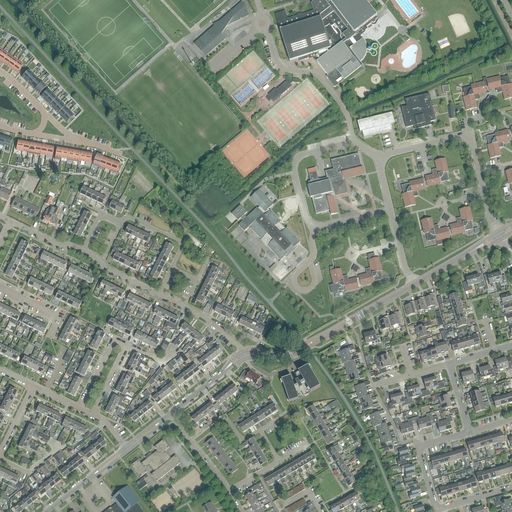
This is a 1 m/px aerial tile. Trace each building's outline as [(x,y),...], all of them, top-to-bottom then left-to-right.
[(298,58),(299,61),(309,58),(309,59),(315,57),(318,60),(317,61),(327,75),(326,76),(334,87),(344,80),(344,79),(361,66),(360,65),(362,64),(360,62),(363,59),(365,55),(367,51),(366,50),(367,50),(368,50),(368,51),(369,51),(370,51),(371,50),(371,49),(371,48),(370,48),(370,47),(369,47),(368,47),(368,48),(366,47),(366,46),(365,42),(363,38),(362,39),(360,36),(365,32),(365,31),(365,30),(367,28),(366,27),(377,18),(376,16),(377,15),(365,0),(313,0),(314,0),(311,3),(313,10),(302,14),(298,15),(287,19),(287,17),(285,11),(284,11),(275,14),(278,24),(280,30),(290,61),(298,58)] [(225,27),(248,15),(242,2),(220,21),(214,26),(194,44),(205,56),(225,39),(219,31),(223,28),(225,27)] [(3,50),(0,54),(0,60),(2,62),(8,54),(3,50)] [(8,54),(2,62),(7,66),(13,57),(8,54)] [(13,57),(7,66),(12,69),(18,61),(13,57)] [(18,61),(12,69),(17,73),(23,64),(18,61)] [(29,69),(21,77),(26,81),(33,74),(29,69)] [(33,74),(26,81),(30,85),(37,78),(33,74)] [(489,90),(496,88),(497,91),(499,93),(503,92),(505,99),(504,100),(511,97),(511,85),(511,84),(509,84),(508,80),(505,77),(500,78),(499,76),(486,80),(486,78),(484,78),(488,93),(489,93),(489,90)] [(288,77),(285,79),(286,81),(276,90),(275,89),(268,95),(273,100),(280,94),(281,96),(291,87),(289,85),(292,82),(288,77)] [(37,78),(30,85),(34,90),(42,82),(37,78)] [(464,92),(465,97),(463,97),(466,111),(477,108),(476,108),(474,100),(477,99),(479,97),(478,94),(486,92),(486,94),(488,93),(484,78),(483,78),(483,82),(470,85),(471,87),(466,88),(464,92)] [(42,82),(34,90),(39,94),(46,87),(42,82)] [(450,92),(449,85),(442,86),(443,93),(450,92)] [(48,89),(41,96),(45,101),(52,94),(48,89)] [(431,125),(430,122),(436,120),(429,93),(405,99),(406,106),(401,107),(406,128),(413,126),(414,129),(431,125)] [(52,94),(45,101),(49,105),(57,98),(52,94)] [(57,98),(49,105),(54,109),(61,102),(57,98)] [(61,102),(54,109),(58,114),(65,106),(61,102)] [(65,106),(58,114),(62,118),(69,111),(65,106)] [(69,111),(62,118),(66,122),(74,115),(69,111)] [(394,122),(394,123),(392,113),(357,121),(360,132),(360,131),(362,130),(364,138),(363,138),(364,138),(379,134),(389,131),(389,132),(393,131),(391,123),(394,122)] [(487,145),(490,159),(501,156),(500,156),(498,148),(502,147),(503,145),(502,142),(510,140),(510,141),(510,140),(510,138),(511,138),(509,130),(508,130),(494,133),(495,135),(490,136),(488,140),(489,145),(487,145)] [(6,136),(3,146),(7,148),(6,151),(8,152),(9,148),(12,138),(6,136)] [(28,152),(27,153),(34,155),(36,143),(30,142),(28,152)] [(36,143),(34,155),(40,156),(40,155),(42,144),(36,143)] [(56,147),(54,160),(57,160),(57,158),(61,158),(63,148),(56,147)] [(67,159),(66,160),(72,161),(74,150),(68,149),(67,159)] [(330,211),(331,215),(338,213),(337,213),(334,203),(333,203),(332,196),(336,195),(347,193),(344,182),(343,178),(350,176),(350,177),(364,174),(363,167),(362,168),(358,153),(331,160),(333,169),(325,171),(327,178),(320,180),(320,179),(318,180),(316,172),(308,174),(310,181),(308,182),(309,185),(307,186),(310,198),(312,197),(316,214),(330,211)] [(97,154),(93,165),(99,167),(100,166),(99,166),(103,156),(97,154)] [(103,156),(99,166),(100,166),(105,168),(109,159),(103,156)] [(425,177),(425,179),(424,179),(426,187),(427,187),(441,184),(440,182),(445,181),(447,177),(446,172),(448,172),(445,158),(434,161),(435,161),(437,169),(433,170),(432,172),(433,175),(425,177)] [(109,159),(105,168),(110,170),(111,170),(114,161),(109,159)] [(110,170),(110,172),(116,174),(116,173),(117,171),(120,163),(114,161),(111,170),(110,170)] [(404,194),(402,194),(405,208),(415,205),(413,197),(416,196),(418,194),(417,191),(425,189),(425,190),(425,189),(424,187),(426,187),(424,179),(423,179),(422,179),(409,182),(409,184),(405,185),(403,189),(404,194)] [(89,189),(88,189),(85,187),(87,183),(85,182),(83,187),(80,194),(86,197),(89,189)] [(89,189),(86,197),(91,199),(95,192),(94,192),(90,190),(92,186),(90,185),(88,189),(89,189)] [(0,197),(7,201),(11,192),(1,188),(1,189),(0,189),(0,197)] [(95,192),(91,199),(97,202),(100,195),(99,194),(96,193),(98,189),(97,188),(96,188),(94,192),(95,192)] [(273,205),(259,189),(250,197),(259,207),(264,212),(273,205)] [(101,190),(99,194),(100,195),(97,202),(102,205),(106,198),(101,195),(103,191),(101,190)] [(121,214),(124,208),(124,207),(120,205),(121,203),(122,203),(123,200),(124,200),(126,197),(123,195),(121,199),(120,201),(115,211),(121,214)] [(48,196),(44,204),(49,206),(51,201),(52,201),(54,198),(48,196)] [(120,201),(116,198),(112,196),(108,203),(111,204),(109,208),(115,211),(120,201)] [(11,206),(17,209),(21,200),(15,197),(11,206)] [(23,212),(27,203),(21,200),(17,209),(23,212)] [(54,208),(55,208),(60,210),(62,206),(63,203),(57,201),(55,208),(54,208)] [(29,215),(33,206),(27,203),(23,212),(29,215)] [(267,246),(281,260),(287,255),(287,254),(289,254),(290,253),(291,252),(292,251),(293,250),(294,249),(294,248),(300,242),(286,227),(285,229),(279,222),(281,221),(270,210),(270,211),(268,209),(264,212),(259,207),(257,208),(247,218),(244,215),(247,212),(240,205),(231,214),(238,221),(241,218),(243,221),(238,225),(244,232),(250,227),(251,228),(251,229),(261,240),(262,239),(264,240),(262,241),(262,242),(266,246),(267,246)] [(39,209),(37,208),(33,206),(29,215),(35,218),(39,209)] [(50,206),(48,210),(46,210),(45,214),(45,215),(44,215),(42,221),(45,222),(46,223),(47,223),(48,223),(51,217),(54,208),(55,208),(50,206)] [(450,225),(449,225),(450,227),(448,228),(450,236),(452,235),(452,236),(465,233),(465,231),(469,229),(472,226),(470,221),(473,221),(469,207),(459,210),(461,217),(458,218),(457,221),(457,224),(450,226),(450,225)] [(60,210),(55,208),(54,208),(51,217),(48,223),(55,226),(58,220),(56,219),(60,210)] [(78,214),(78,215),(77,216),(81,218),(81,217),(89,221),(91,215),(84,212),(82,216),(78,214)] [(79,223),(86,226),(89,221),(81,217),(81,218),(79,222),(75,220),(74,222),(78,224),(79,223)] [(438,227),(436,225),(433,226),(431,218),(421,220),(424,234),(426,233),(427,238),(431,240),(435,239),(436,241),(449,238),(449,236),(450,236),(448,228),(447,228),(439,230),(438,227)] [(76,228),(83,232),(86,226),(79,223),(78,224),(77,227),(73,225),(72,227),(76,229),(76,228)] [(131,235),(134,228),(128,225),(125,233),(130,235),(128,239),(130,240),(132,236),(131,235)] [(76,228),(76,229),(74,233),(70,231),(69,233),(73,235),(73,234),(80,238),(83,232),(76,228)] [(131,235),(132,236),(135,238),(133,242),(135,243),(137,239),(136,238),(140,231),(134,228),(131,235)] [(136,238),(137,239),(141,240),(139,244),(141,245),(143,241),(142,241),(145,233),(140,231),(136,238)] [(150,239),(151,236),(145,233),(142,241),(143,241),(146,243),(144,247),(149,249),(151,245),(153,240),(150,239)] [(200,249),(203,246),(194,237),(191,241),(200,249)] [(26,250),(25,251),(30,253),(31,251),(26,249),(29,244),(22,241),(19,247),(26,250)] [(159,248),(163,250),(163,249),(171,252),(173,247),(166,243),(164,248),(160,246),(159,248)] [(19,247),(16,252),(23,256),(23,257),(27,259),(28,256),(24,255),(25,251),(26,250),(19,247)] [(113,260),(118,262),(122,255),(121,255),(118,253),(119,249),(117,248),(117,249),(114,247),(111,255),(114,256),(113,260)] [(161,254),(168,258),(171,252),(163,249),(163,250),(161,253),(157,251),(156,253),(160,255),(161,254)] [(127,258),(127,257),(123,256),(125,252),(123,251),(121,255),(122,255),(118,262),(124,265),(127,258)] [(16,252),(13,258),(20,261),(20,262),(24,264),(25,262),(21,260),(23,257),(23,256),(16,252)] [(43,260),(46,261),(46,262),(50,255),(44,252),(41,259),(40,258),(39,261),(38,263),(40,264),(42,259),(43,260)] [(133,261),(132,260),(129,258),(131,254),(129,253),(127,257),(127,258),(124,265),(129,268),(133,261)] [(359,278),(358,278),(360,286),(361,286),(371,283),(371,282),(374,281),(379,280),(381,276),(380,271),(379,268),(381,268),(378,258),(376,258),(375,258),(374,253),(367,255),(368,260),(370,267),(370,268),(367,269),(366,271),(367,274),(359,276),(358,276),(359,278)] [(158,260),(165,264),(168,258),(161,254),(160,255),(158,259),(154,257),(153,259),(157,261),(158,260)] [(55,258),(50,255),(46,262),(46,261),(44,264),(44,265),(46,266),(48,262),(51,264),(52,264),(55,258)] [(138,271),(141,264),(142,262),(140,261),(139,263),(135,262),(137,258),(135,257),(134,256),(132,260),(133,261),(129,268),(135,271),(136,270),(138,271)] [(13,258),(11,264),(18,267),(17,268),(21,270),(22,268),(18,266),(20,262),(20,261),(13,258)] [(61,260),(55,258),(52,264),(51,264),(49,268),(51,269),(53,265),(57,267),(58,267),(61,260)] [(58,267),(57,267),(55,271),(57,272),(59,268),(63,270),(67,263),(61,260),(58,267)] [(155,266),(162,269),(165,264),(158,260),(157,261),(156,264),(152,262),(151,264),(155,266)] [(11,264),(8,269),(15,273),(14,274),(18,276),(19,273),(15,271),(17,268),(18,267),(11,264)] [(66,276),(67,277),(68,277),(70,273),(73,275),(74,275),(77,268),(72,265),(68,272),(66,276)] [(152,271),(160,275),(162,269),(155,266),(153,270),(149,268),(148,270),(152,272),(152,271)] [(217,276),(217,275),(219,272),(223,274),(224,272),(220,269),(219,270),(212,267),(210,272),(217,276)] [(333,284),(329,285),(329,286),(330,285),(331,292),(338,290),(340,291),(345,290),(348,289),(348,291),(358,288),(358,289),(359,289),(358,287),(360,286),(358,278),(356,279),(356,278),(356,279),(350,280),(348,281),(347,277),(345,276),(342,277),(342,275),(340,269),(336,270),(334,270),(333,267),(329,268),(330,271),(330,272),(330,271),(333,281),(334,281),(335,284),(333,284)] [(83,271),(77,268),(74,275),(73,275),(71,279),(73,280),(75,276),(79,278),(80,278),(83,271)] [(13,277),(14,274),(15,273),(8,269),(5,275),(12,278),(11,279),(16,281),(17,279),(13,277)] [(89,274),(83,271),(80,278),(79,278),(77,282),(79,283),(81,279),(84,280),(85,281),(89,274)] [(152,271),(152,272),(150,275),(146,273),(145,276),(149,278),(150,277),(152,278),(157,280),(160,275),(152,271)] [(221,277),(217,275),(217,276),(210,272),(207,278),(214,282),(215,281),(216,277),(220,279),(221,278),(221,277)] [(493,274),(496,283),(499,282),(500,286),(507,284),(504,275),(501,276),(500,272),(493,274)] [(85,281),(84,280),(82,284),(85,285),(86,281),(91,284),(94,277),(89,274),(85,281)] [(492,283),(496,283),(493,274),(487,276),(488,280),(485,281),(488,290),(494,288),(492,283)] [(472,276),(474,285),(477,284),(479,288),(485,287),(482,278),(479,278),(478,275),(472,276)] [(37,281),(39,277),(37,276),(35,280),(31,278),(27,285),(33,288),(37,281)] [(463,283),(465,292),(466,292),(467,292),(472,290),(471,286),(474,285),(472,276),(465,278),(466,282),(463,283)] [(219,283),(215,281),(214,282),(207,278),(204,284),(211,287),(212,286),(214,283),(217,285),(219,283)] [(37,281),(33,288),(39,290),(42,283),(43,284),(45,280),(43,279),(41,283),(37,281)] [(99,282),(96,288),(99,290),(100,288),(102,289),(100,294),(102,296),(108,284),(103,281),(102,283),(99,282)] [(42,283),(39,290),(45,293),(48,286),(49,287),(51,283),(49,282),(47,286),(43,284),(42,283)] [(52,288),(49,287),(48,286),(45,293),(50,296),(54,289),(54,290),(56,285),(54,284),(52,288)] [(108,284),(102,296),(105,297),(106,294),(107,292),(110,293),(114,286),(108,284)] [(216,288),(212,286),(211,287),(204,284),(201,289),(209,293),(209,292),(211,288),(215,290),(216,288)] [(115,298),(116,296),(119,289),(114,286),(110,293),(113,294),(112,296),(115,298)] [(121,298),(125,292),(119,289),(116,296),(115,298),(117,299),(118,297),(121,298)] [(213,294),(209,292),(209,293),(201,289),(199,295),(206,298),(206,297),(208,294),(212,296),(213,294)] [(64,294),(65,295),(67,291),(65,290),(63,294),(59,291),(55,298),(61,301),(64,294)] [(458,293),(454,294),(454,291),(446,294),(447,297),(448,297),(449,299),(446,300),(446,302),(459,299),(458,293)] [(64,294),(61,301),(67,304),(70,297),(71,297),(73,293),(71,292),(69,296),(65,295),(64,294)] [(427,308),(434,306),(435,308),(438,307),(434,293),(428,295),(429,297),(425,298),(427,308)] [(504,306),(511,303),(511,297),(511,298),(510,293),(501,296),(503,303),(500,304),(501,307),(504,306)] [(126,296),(123,301),(124,301),(126,302),(126,301),(129,302),(126,308),(127,308),(129,309),(129,310),(131,306),(130,306),(132,304),(135,297),(130,294),(128,297),(126,296)] [(70,297),(67,304),(72,307),(76,300),(78,296),(76,295),(74,299),(71,297),(70,297)] [(205,300),(209,301),(208,304),(212,307),(214,302),(210,300),(210,299),(206,297),(206,298),(199,295),(196,300),(203,304),(205,300)] [(130,306),(131,306),(133,308),(134,305),(137,306),(141,300),(135,297),(130,306)] [(419,301),(415,302),(418,314),(418,312),(424,310),(425,312),(428,311),(427,308),(425,298),(424,297),(419,299),(419,301)] [(80,302),(76,300),(72,307),(78,310),(81,303),(82,303),(84,299),(82,298),(80,302)] [(450,304),(451,307),(461,304),(459,299),(446,302),(447,305),(450,304)] [(139,311),(141,312),(146,302),(141,300),(137,306),(140,308),(139,311)] [(224,301),(221,307),(218,305),(214,312),(220,314),(223,308),(226,302),(224,301)] [(226,302),(223,308),(220,314),(225,317),(229,310),(230,308),(227,306),(229,302),(226,301),(226,302)] [(418,314),(415,302),(415,301),(409,303),(409,305),(405,306),(407,316),(414,314),(414,311),(417,310),(418,314)] [(141,312),(140,315),(142,316),(145,310),(148,312),(147,313),(150,314),(153,309),(150,308),(152,305),(146,302),(141,312)] [(511,303),(504,306),(506,313),(503,314),(504,317),(507,317),(507,316),(511,314),(511,303)] [(449,311),(449,313),(462,309),(461,304),(451,307),(452,310),(449,311)] [(0,312),(0,315),(1,314),(4,315),(5,316),(9,308),(4,306),(0,312)] [(153,309),(150,314),(153,316),(153,314),(156,316),(153,322),(156,323),(162,310),(157,307),(155,310),(153,309)] [(5,316),(4,315),(3,319),(5,320),(6,316),(10,318),(11,318),(14,311),(9,308),(5,316)] [(230,308),(229,310),(225,317),(231,320),(232,317),(235,319),(238,313),(235,311),(234,313),(231,312),(233,309),(232,309),(230,308)] [(453,314),(454,317),(464,314),(462,309),(449,313),(450,315),(453,314)] [(162,310),(156,323),(158,324),(159,324),(161,318),(164,320),(168,313),(162,310)] [(20,314),(14,311),(11,318),(10,318),(8,322),(10,322),(10,323),(14,325),(15,324),(16,321),(20,314)] [(392,326),(393,326),(393,329),(398,327),(397,325),(399,324),(399,327),(403,326),(399,312),(393,313),(394,316),(390,317),(389,317),(392,326)] [(167,321),(164,327),(167,328),(170,322),(173,316),(168,313),(164,320),(167,321)] [(245,318),(242,317),(243,315),(240,313),(237,319),(240,321),(239,324),(244,327),(251,314),(248,313),(247,316),(246,316),(245,318)] [(251,314),(244,327),(250,329),(253,322),(250,321),(252,318),(251,318),(253,315),(251,314)] [(452,321),(452,323),(465,319),(464,314),(454,317),(455,320),(452,321)] [(117,321),(113,328),(119,331),(124,321),(120,319),(122,316),(120,315),(118,318),(118,319),(117,321)] [(24,316),(24,317),(22,316),(19,322),(20,323),(18,326),(20,327),(22,324),(25,325),(26,326),(30,319),(24,316)] [(178,318),(173,316),(170,322),(175,325),(174,327),(177,328),(179,323),(177,321),(178,318)] [(393,330),(392,326),(389,317),(390,317),(389,316),(383,317),(384,320),(379,321),(382,330),(389,328),(389,331),(393,330)] [(68,323),(74,326),(80,329),(81,327),(78,326),(78,325),(76,324),(77,321),(70,317),(68,323)] [(113,328),(117,321),(118,319),(118,318),(116,317),(114,320),(111,318),(111,319),(109,323),(108,325),(113,328)] [(259,318),(256,324),(253,322),(250,329),(255,332),(260,322),(261,319),(259,318)] [(31,328),(32,329),(35,321),(30,319),(26,326),(25,325),(24,329),(26,330),(27,326),(31,328)] [(124,333),(130,321),(128,319),(126,322),(124,321),(119,331),(124,333)] [(263,320),(261,319),(260,322),(255,332),(261,335),(264,328),(265,325),(262,323),(264,320),(263,320)] [(465,319),(452,323),(453,325),(456,324),(457,327),(467,325),(465,319)] [(36,331),(37,331),(41,324),(35,321),(32,329),(31,328),(29,332),(31,333),(33,329),(36,331)] [(133,335),(136,329),(134,328),(134,326),(131,325),(133,322),(130,321),(124,333),(130,336),(131,333),(133,335)] [(73,329),(76,330),(79,332),(80,329),(74,326),(68,323),(65,328),(71,332),(73,329)] [(136,329),(133,335),(135,336),(134,338),(140,341),(146,329),(147,327),(148,324),(146,323),(142,330),(140,333),(137,332),(138,330),(136,329)] [(178,338),(180,339),(189,327),(185,323),(180,329),(182,331),(179,335),(180,335),(178,338)] [(430,326),(429,323),(424,325),(415,328),(416,331),(415,332),(416,333),(425,330),(425,327),(430,326)] [(46,327),(41,324),(37,331),(36,331),(35,334),(36,335),(38,332),(43,334),(46,327)] [(187,334),(190,336),(194,331),(189,327),(180,339),(181,341),(184,338),(187,334)] [(62,333),(69,337),(74,340),(76,341),(77,339),(73,336),(70,334),(71,332),(65,328),(62,333)] [(148,330),(146,329),(140,341),(145,344),(148,337),(146,336),(147,333),(148,330)] [(425,330),(416,333),(416,335),(417,335),(418,338),(427,336),(430,335),(429,332),(426,333),(425,330)] [(105,334),(98,331),(96,334),(94,333),(91,331),(90,333),(93,335),(95,336),(102,340),(105,334)] [(190,336),(194,340),(199,334),(194,331),(190,336)] [(369,333),(371,342),(372,345),(378,343),(377,343),(380,342),(379,336),(376,337),(374,331),(369,333)] [(470,333),(474,346),(479,345),(476,335),(473,335),(472,332),(470,333)] [(66,342),(67,339),(73,342),(74,340),(69,337),(62,333),(59,339),(63,341),(62,344),(67,347),(68,344),(66,342)] [(150,346),(156,334),(154,333),(153,336),(152,336),(151,338),(148,337),(145,344),(150,346)] [(368,343),(371,342),(369,333),(364,334),(365,340),(362,340),(364,347),(369,345),(368,343)] [(448,352),(446,346),(448,345),(449,345),(447,340),(446,337),(445,334),(445,333),(441,334),(443,340),(442,340),(443,343),(440,344),(443,354),(444,354),(444,353),(448,352)] [(469,348),(474,346),(470,333),(468,333),(469,337),(466,338),(469,348)] [(156,334),(150,346),(156,349),(160,340),(157,338),(159,335),(156,334)] [(194,340),(191,344),(193,346),(196,342),(199,344),(198,345),(200,347),(205,343),(202,340),(204,338),(199,334),(194,340)] [(464,349),(469,348),(466,338),(463,339),(462,335),(460,336),(464,349)] [(95,336),(94,339),(91,338),(88,337),(87,339),(93,342),(99,345),(102,340),(95,336)] [(453,352),(459,351),(456,341),(453,342),(452,338),(447,340),(449,345),(448,345),(449,348),(452,347),(453,352)] [(99,345),(93,342),(87,339),(86,341),(89,342),(89,343),(91,344),(90,347),(97,351),(99,345)] [(217,347),(215,349),(212,344),(214,343),(211,340),(207,343),(217,356),(222,352),(217,347)] [(440,344),(438,345),(437,340),(433,341),(434,346),(434,345),(437,355),(441,354),(441,355),(443,354),(440,344)] [(191,344),(189,343),(187,345),(186,345),(182,351),(184,353),(189,347),(191,344)] [(208,350),(210,352),(208,354),(212,360),(217,356),(207,343),(205,345),(209,349),(208,350)] [(3,347),(0,352),(0,353),(5,356),(8,349),(9,349),(11,346),(9,345),(7,348),(4,347),(3,347)] [(339,352),(340,358),(350,355),(349,351),(354,350),(353,345),(348,347),(348,349),(339,352)] [(433,349),(430,350),(433,360),(434,359),(438,358),(437,355),(434,345),(434,346),(432,346),(433,349)] [(8,349),(5,356),(10,359),(14,351),(15,352),(16,348),(15,347),(13,351),(9,349),(8,349)] [(424,362),(427,361),(424,348),(422,349),(422,352),(420,353),(419,351),(416,352),(418,358),(420,357),(422,363),(424,363),(424,362)] [(425,348),(424,348),(427,361),(431,360),(433,360),(430,350),(427,351),(426,348),(425,348)] [(18,354),(15,352),(14,351),(10,359),(16,361),(16,360),(18,357),(19,354),(20,355),(22,351),(20,350),(18,354)] [(84,353),(83,355),(92,360),(95,354),(88,351),(86,354),(84,353)] [(198,357),(199,356),(201,359),(198,362),(203,368),(208,364),(199,353),(197,351),(194,353),(195,353),(196,355),(197,356),(198,357)] [(212,360),(208,354),(205,356),(201,351),(199,353),(208,364),(212,360)] [(188,360),(183,353),(180,356),(185,362),(188,360)] [(142,361),(139,360),(141,357),(134,354),(131,359),(141,364),(144,366),(145,363),(142,362),(142,361)] [(375,365),(389,361),(387,355),(382,357),(381,354),(375,356),(376,359),(375,359),(375,361),(375,364),(375,365)] [(29,359),(30,360),(32,356),(30,355),(28,359),(24,356),(20,364),(26,366),(29,359)] [(83,355),(81,358),(84,359),(83,362),(89,365),(92,360),(83,355)] [(354,360),(359,359),(358,357),(356,357),(351,359),(350,355),(340,358),(342,364),(344,363),(354,360)] [(29,359),(26,366),(31,369),(35,362),(36,362),(37,359),(35,358),(34,361),(30,360),(29,359)] [(500,359),(503,369),(506,368),(507,371),(511,369),(511,366),(511,362),(507,363),(505,358),(500,359)] [(139,367),(141,364),(131,359),(129,365),(141,371),(142,369),(139,367)] [(500,370),(503,369),(500,359),(495,361),(496,366),(493,367),(495,373),(500,372),(500,370)] [(35,362),(31,369),(36,372),(40,364),(41,365),(42,361),(41,360),(39,364),(36,362),(35,362)] [(355,364),(354,360),(344,363),(346,369),(356,367),(355,366),(360,365),(360,363),(355,364)] [(387,372),(385,368),(391,366),(389,361),(375,365),(376,365),(377,368),(378,370),(379,369),(380,374),(387,372)] [(83,362),(81,365),(78,364),(75,362),(74,365),(77,366),(80,368),(80,367),(87,371),(89,365),(83,362)] [(44,367),(41,365),(40,364),(36,372),(42,375),(46,367),(47,368),(48,364),(46,363),(44,367)] [(154,363),(150,368),(151,369),(152,369),(153,370),(155,371),(159,367),(154,363)] [(188,370),(185,372),(189,378),(194,374),(188,366),(185,363),(184,365),(188,370)] [(84,376),(87,371),(80,367),(80,368),(77,366),(74,365),(73,367),(76,368),(74,372),(84,376)] [(126,370),(128,371),(127,374),(134,377),(135,375),(133,373),(134,370),(140,373),(141,371),(129,365),(126,370)] [(194,365),(191,367),(190,365),(188,366),(194,374),(199,371),(194,365)] [(300,398),(320,386),(308,366),(294,374),(298,380),(295,381),(298,387),(295,389),(290,376),(281,379),(289,402),(300,398)] [(484,367),(486,377),(490,376),(490,378),(495,377),(493,370),(490,371),(489,366),(484,367)] [(357,370),(356,367),(346,369),(348,375),(357,373),(357,372),(362,371),(361,369),(357,370)] [(483,378),(486,377),(484,367),(478,369),(480,374),(477,375),(479,381),(484,380),(483,378)] [(178,369),(176,371),(185,382),(189,378),(185,372),(182,374),(178,369)] [(180,386),(185,382),(176,371),(174,372),(176,375),(178,378),(175,380),(180,386)] [(250,371),(248,374),(244,371),(240,378),(244,381),(246,378),(250,381),(255,374),(250,371)] [(466,372),(469,382),(472,381),(473,383),(478,382),(476,375),(473,376),(472,371),(466,372)] [(466,383),(469,382),(466,372),(461,374),(464,385),(466,385),(466,383)] [(359,379),(364,377),(363,375),(358,376),(357,373),(348,375),(349,382),(359,379)] [(128,384),(133,386),(135,384),(132,383),(132,382),(133,379),(134,377),(127,374),(126,376),(124,375),(121,380),(128,384)] [(250,381),(255,385),(255,386),(258,388),(260,387),(263,382),(259,379),(260,378),(255,374),(250,381)] [(78,378),(75,377),(74,380),(70,378),(69,380),(73,382),(79,386),(82,380),(78,378)] [(429,379),(432,389),(436,387),(437,390),(445,388),(443,382),(437,384),(435,377),(429,379)] [(426,390),(423,391),(425,397),(430,395),(428,390),(432,389),(429,379),(423,381),(426,390)] [(121,380),(118,386),(125,389),(128,384),(121,380)] [(176,389),(171,383),(169,380),(166,383),(164,380),(162,382),(171,393),(176,389)] [(366,390),(365,386),(370,385),(369,381),(363,383),(363,384),(354,386),(356,393),(366,390)] [(79,386),(73,382),(71,386),(68,384),(67,386),(70,388),(77,391),(79,386)] [(171,393),(162,382),(160,383),(162,386),(164,389),(162,390),(166,396),(171,393)] [(9,389),(8,392),(7,393),(14,397),(17,391),(10,388),(11,386),(7,385),(6,387),(9,389)] [(233,385),(228,389),(233,394),(238,391),(240,394),(243,392),(240,388),(239,387),(236,389),(233,385)] [(418,385),(413,387),(415,397),(419,396),(420,398),(425,397),(423,391),(420,392),(418,385)] [(66,389),(69,390),(67,393),(74,397),(77,391),(70,388),(67,386),(66,389)] [(125,399),(127,397),(122,394),(125,389),(118,386),(115,391),(120,393),(118,395),(125,399)] [(409,398),(406,399),(408,405),(413,403),(411,398),(415,397),(413,387),(407,389),(409,398)] [(155,388),(153,389),(157,394),(162,400),(166,396),(162,390),(159,393),(155,388)] [(228,398),(233,394),(228,389),(224,392),(228,398)] [(369,395),(368,394),(367,394),(366,390),(356,393),(358,399),(360,398),(370,395),(369,395)] [(7,393),(8,392),(4,391),(3,392),(7,394),(5,398),(4,399),(12,402),(14,397),(7,393)] [(224,402),(228,398),(224,392),(219,396),(224,402)] [(402,393),(396,395),(398,405),(402,403),(403,406),(408,405),(406,399),(403,400),(402,393)] [(499,393),(497,394),(501,406),(507,404),(504,396),(500,397),(499,393)] [(157,404),(162,400),(157,394),(152,398),(157,404)] [(439,400),(440,404),(450,401),(448,395),(442,397),(441,394),(435,396),(436,401),(439,400)] [(482,401),(481,398),(486,396),(486,394),(483,395),(481,396),(471,398),(473,403),(482,401)] [(371,402),(370,395),(360,398),(362,404),(371,402)] [(395,406),(398,405),(396,395),(390,397),(392,403),(389,404),(389,405),(390,409),(390,410),(395,408),(395,406)] [(0,400),(3,401),(2,403),(2,404),(9,408),(12,402),(4,399),(5,398),(1,396),(0,398),(1,398),(0,400)] [(123,407),(124,405),(118,402),(120,399),(113,396),(110,401),(117,404),(123,407)] [(218,409),(220,407),(219,406),(221,404),(226,409),(228,412),(230,410),(228,407),(224,402),(219,396),(214,400),(217,403),(215,405),(218,409)] [(139,409),(143,415),(148,411),(142,403),(139,400),(137,401),(140,404),(139,404),(141,407),(139,409)] [(271,406),(268,408),(267,408),(272,414),(278,411),(271,400),(268,402),(271,406)] [(335,408),(340,406),(337,400),(328,405),(330,409),(334,407),(335,408)] [(115,410),(114,410),(117,411),(120,413),(122,410),(116,407),(117,404),(110,401),(108,406),(115,410)] [(142,403),(148,411),(153,407),(148,401),(146,403),(144,401),(142,403)] [(450,401),(440,404),(441,408),(439,409),(440,414),(446,412),(445,409),(452,407),(450,401)] [(2,404),(2,403),(0,402),(0,404),(1,405),(0,407),(0,409),(6,413),(9,408),(2,404)] [(363,410),(372,408),(372,409),(379,407),(378,404),(372,405),(371,402),(362,404),(363,410)] [(217,421),(219,419),(217,417),(217,416),(212,411),(215,409),(216,410),(218,409),(215,405),(213,406),(210,403),(205,407),(213,416),(214,418),(217,421)] [(265,404),(262,405),(265,409),(262,411),(266,418),(272,414),(267,408),(268,408),(265,404)] [(36,411),(38,413),(37,416),(36,419),(38,420),(40,417),(41,414),(44,407),(39,405),(36,411)] [(112,415),(114,410),(115,410),(108,406),(105,412),(112,415)] [(139,409),(137,406),(134,408),(135,409),(133,411),(139,418),(143,415),(139,409)] [(317,412),(321,409),(319,407),(315,409),(313,406),(306,410),(310,416),(317,412)] [(50,410),(44,407),(41,414),(47,417),(50,410)] [(205,416),(208,414),(211,418),(213,416),(205,407),(201,411),(205,416)] [(256,415),(260,422),(266,418),(262,411),(259,407),(257,409),(259,413),(256,415)] [(130,413),(132,414),(129,416),(134,422),(139,418),(133,411),(131,408),(129,410),(131,412),(130,413)] [(47,417),(49,418),(48,421),(47,424),(45,427),(47,428),(55,413),(50,410),(47,417)] [(369,415),(371,421),(380,419),(379,415),(385,413),(384,410),(378,412),(379,412),(369,415)] [(203,418),(205,416),(201,411),(196,414),(203,423),(205,421),(203,418)] [(250,419),(254,425),(260,422),(256,415),(254,411),(251,413),(253,417),(250,419)] [(431,413),(430,413),(430,411),(425,412),(427,417),(423,418),(426,428),(431,426),(430,420),(432,419),(432,418),(431,413)] [(317,412),(310,416),(313,422),(320,418),(324,415),(323,413),(319,415),(317,412)] [(51,426),(54,420),(57,422),(56,424),(59,425),(62,419),(59,418),(61,415),(55,413),(47,428),(47,430),(50,431),(52,427),(51,426)] [(191,418),(194,422),(191,424),(195,429),(198,426),(196,424),(198,422),(200,425),(203,423),(196,414),(191,418)] [(244,422),(249,429),(254,425),(250,419),(248,415),(245,416),(248,420),(245,422),(244,422)] [(439,432),(445,431),(443,421),(439,422),(437,416),(432,418),(432,419),(434,424),(437,423),(439,432)] [(446,420),(443,421),(445,431),(451,429),(449,423),(452,422),(451,416),(446,417),(446,420)] [(418,417),(413,418),(415,424),(418,423),(420,430),(426,428),(423,418),(419,420),(418,417)] [(62,432),(65,433),(71,420),(65,418),(62,424),(65,426),(62,432)] [(244,422),(245,422),(242,418),(239,420),(242,424),(239,426),(243,433),(249,429),(244,422)] [(320,418),(313,422),(317,427),(324,423),(324,424),(328,421),(326,419),(322,421),(320,418)] [(401,425),(400,421),(399,421),(398,418),(394,420),(394,422),(395,422),(396,426),(399,426),(402,435),(408,433),(405,424),(401,425)] [(409,422),(405,424),(408,433),(414,431),(412,425),(415,424),(413,418),(408,420),(409,422)] [(380,419),(371,421),(373,428),(376,427),(376,426),(386,424),(386,423),(387,423),(387,421),(381,422),(380,419)] [(76,423),(71,420),(65,433),(67,434),(68,431),(69,431),(70,428),(73,430),(76,423)] [(82,426),(76,423),(73,430),(76,431),(74,434),(75,434),(73,437),(75,438),(82,426)] [(324,423),(317,427),(320,433),(327,429),(331,427),(330,424),(326,427),(324,424),(324,423)] [(388,430),(386,424),(376,426),(376,427),(378,433),(388,430)] [(39,436),(43,438),(48,441),(49,438),(40,434),(37,433),(37,432),(34,431),(36,428),(29,425),(26,430),(39,436)] [(82,426),(75,438),(78,439),(79,436),(81,433),(84,435),(87,428),(82,426)] [(327,429),(320,433),(324,439),(331,435),(335,433),(333,430),(329,433),(327,429)] [(38,439),(39,436),(26,430),(23,436),(30,439),(32,436),(34,438),(35,437),(38,439)] [(389,436),(388,430),(378,433),(380,438),(389,436)] [(333,439),(331,435),(324,439),(327,445),(338,439),(337,436),(333,439)] [(497,435),(491,436),(493,444),(497,443),(498,447),(500,446),(497,435)] [(33,447),(35,445),(31,443),(32,443),(29,442),(30,439),(23,436),(21,441),(33,447)] [(96,436),(93,438),(101,448),(106,444),(104,442),(102,439),(101,438),(99,440),(96,436)] [(389,436),(380,438),(381,445),(391,442),(389,436)] [(491,436),(484,438),(488,450),(490,449),(489,445),(493,444),(491,436)] [(209,449),(217,443),(213,437),(205,443),(209,449)] [(93,438),(91,440),(92,441),(94,444),(92,446),(96,452),(101,448),(93,438)] [(248,445),(250,448),(257,444),(253,438),(242,444),(244,447),(248,445)] [(484,438),(478,440),(481,448),(485,447),(486,451),(488,450),(484,438)] [(145,457),(147,459),(141,464),(138,460),(131,466),(140,477),(147,472),(144,468),(148,464),(155,472),(151,475),(156,482),(181,462),(175,456),(171,459),(164,451),(169,447),(163,440),(154,447),(157,451),(150,457),(148,454),(145,457)] [(478,440),(472,442),(476,454),(478,453),(477,449),(481,448),(478,440)] [(27,452),(29,448),(41,455),(43,452),(37,449),(33,447),(21,441),(18,446),(25,450),(24,451),(27,452)] [(474,454),(476,454),(472,442),(467,443),(470,452),(473,451),(474,454)] [(217,443),(209,449),(213,454),(221,448),(217,443)] [(84,446),(87,449),(92,455),(96,452),(92,446),(89,448),(86,444),(84,446)] [(260,450),(257,444),(250,448),(246,450),(247,453),(251,451),(253,454),(260,450)] [(338,445),(334,447),(327,451),(331,457),(338,453),(342,451),(338,445)] [(399,452),(400,456),(408,454),(409,454),(407,448),(402,449),(401,446),(394,448),(396,453),(399,452)] [(221,448),(213,454),(218,459),(225,453),(221,448)] [(81,451),(79,453),(82,458),(84,456),(87,459),(92,455),(87,449),(83,453),(81,451)] [(63,451),(62,452),(65,456),(66,455),(68,458),(70,456),(68,453),(65,450),(63,451)] [(263,456),(260,450),(253,454),(249,456),(251,459),(255,457),(257,460),(263,456)] [(460,450),(454,452),(456,460),(460,459),(461,463),(464,462),(460,450)] [(305,456),(310,462),(312,466),(315,465),(312,461),(316,459),(312,452),(305,456)] [(454,452),(448,454),(451,466),(454,465),(452,461),(456,460),(454,452)] [(225,453),(218,459),(222,464),(230,458),(225,453)] [(341,459),(345,457),(344,454),(340,456),(338,453),(331,457),(334,463),(341,459)] [(400,465),(405,464),(404,461),(409,459),(408,454),(400,456),(399,456),(400,460),(397,461),(398,466),(400,465)] [(448,454),(442,456),(444,464),(448,463),(449,466),(451,466),(448,454)] [(73,460),(78,466),(83,462),(78,456),(73,460)] [(257,460),(253,462),(254,465),(258,462),(260,466),(267,462),(263,456),(257,460)] [(306,464),(310,462),(305,456),(300,459),(304,466),(306,470),(309,468),(306,464)] [(442,456),(436,457),(439,469),(441,469),(440,465),(444,464),(442,456)] [(437,470),(439,469),(436,457),(430,459),(433,468),(436,467),(437,470)] [(230,458),(222,464),(226,470),(234,464),(230,458)] [(300,468),(304,466),(300,459),(294,463),(298,469),(300,473),(303,472),(300,468)] [(345,465),(349,463),(347,460),(343,462),(341,459),(334,463),(338,469),(345,465)] [(73,470),(78,466),(73,460),(69,464),(73,470)] [(503,466),(500,468),(502,476),(508,474),(504,462),(502,463),(503,466)] [(295,471),(298,469),(294,463),(288,466),(292,473),(294,477),(297,475),(295,471)] [(405,464),(400,465),(402,470),(404,469),(405,473),(406,473),(414,471),(415,470),(413,465),(408,466),(407,463),(406,463),(405,464)] [(69,464),(66,466),(65,465),(64,465),(63,466),(64,468),(69,474),(73,470),(69,464)] [(238,469),(234,464),(226,470),(230,475),(238,469)] [(348,471),(352,468),(351,466),(347,468),(345,465),(338,469),(341,475),(348,471)] [(491,470),(487,471),(490,479),(496,477),(492,465),(490,466),(491,470)] [(495,465),(492,465),(496,477),(502,476),(500,468),(496,469),(495,465)] [(282,469),(286,476),(290,483),(293,481),(289,475),(292,473),(288,466),(282,469)] [(41,467),(39,469),(40,470),(42,473),(42,472),(45,476),(47,475),(44,471),(41,467)] [(64,468),(59,472),(64,477),(69,474),(64,468)] [(482,468),(480,469),(484,481),(490,479),(487,471),(483,472),(482,468)] [(0,474),(0,477),(4,479),(8,472),(3,469),(0,474)] [(276,473),(280,480),(283,484),(285,482),(283,478),(286,476),(282,469),(276,473)] [(352,477),(356,474),(354,472),(350,474),(348,471),(341,475),(345,481),(352,477)] [(414,471),(406,473),(405,473),(406,477),(403,478),(404,482),(411,481),(410,478),(415,476),(414,471)] [(4,479),(2,483),(4,483),(6,480),(9,482),(10,482),(13,475),(8,472),(4,479)] [(49,473),(47,475),(55,484),(60,481),(55,475),(52,477),(49,473)] [(276,473),(270,476),(274,483),(277,487),(279,486),(277,482),(280,480),(276,473)] [(7,485),(14,488),(18,490),(21,488),(23,484),(17,481),(19,477),(13,475),(10,482),(9,482),(7,485)] [(47,475),(45,476),(48,480),(46,482),(50,488),(55,484),(47,475)] [(143,481),(148,477),(146,475),(134,485),(136,487),(143,481)] [(271,485),(274,483),(270,476),(264,480),(271,491),(273,489),(271,485)] [(468,477),(471,489),(477,487),(474,478),(471,479),(470,476),(468,477)] [(354,480),(352,477),(345,481),(348,487),(359,480),(358,477),(354,480)] [(447,487),(446,483),(444,477),(442,477),(444,484),(443,484),(447,496),(453,494),(451,486),(447,487)] [(465,490),(471,489),(468,477),(466,477),(467,481),(463,482),(465,490)] [(40,480),(38,482),(41,486),(46,492),(50,488),(46,482),(43,484),(40,480)] [(453,494),(459,492),(456,480),(453,481),(455,485),(451,486),(453,494)] [(459,492),(465,490),(463,482),(459,484),(458,480),(456,480),(459,492)] [(143,481),(136,487),(139,491),(146,485),(143,481)] [(411,481),(404,482),(407,491),(410,490),(418,488),(418,487),(417,482),(412,483),(411,481)] [(39,488),(34,491),(37,495),(39,494),(41,496),(46,492),(41,486),(38,482),(36,484),(39,488)] [(266,491),(265,489),(261,482),(248,490),(250,494),(245,496),(248,502),(258,496),(257,493),(253,495),(252,493),(257,490),(260,491),(263,490),(264,492),(266,491)] [(436,489),(438,495),(441,495),(442,497),(447,496),(443,484),(441,484),(442,487),(436,489)] [(142,511),(136,503),(139,501),(128,487),(113,499),(118,505),(112,510),(110,507),(104,511),(142,511)] [(410,499),(417,497),(416,494),(421,493),(419,487),(418,487),(418,488),(410,490),(411,494),(409,494),(410,499)] [(26,491),(24,493),(27,497),(32,503),(37,499),(35,497),(37,495),(34,491),(34,492),(29,495),(26,491)] [(351,495),(355,502),(357,501),(358,502),(359,502),(360,505),(363,504),(360,499),(356,492),(351,495)] [(22,494),(22,495),(25,499),(23,500),(27,506),(32,503),(27,497),(24,493),(22,494)] [(355,510),(354,508),(353,506),(352,504),(355,502),(351,495),(346,498),(352,510),(353,511),(355,510)] [(500,506),(501,509),(510,506),(509,500),(503,501),(503,499),(504,498),(503,495),(494,498),(495,501),(494,501),(496,507),(500,506)] [(251,507),(258,503),(257,500),(260,498),(258,496),(248,502),(251,507)] [(17,499),(15,500),(23,510),(27,506),(23,500),(20,502),(17,498),(17,499)] [(340,501),(344,508),(348,506),(349,508),(348,508),(350,511),(352,510),(346,498),(340,501)] [(274,505),(275,505),(280,502),(278,499),(273,502),(272,502),(270,503),(273,508),(275,507),(274,505)] [(9,510),(9,511),(15,511),(16,511),(20,511),(23,510),(15,500),(13,502),(12,502),(16,506),(13,508),(13,507),(10,509),(10,510),(9,510)] [(335,504),(339,511),(342,511),(341,510),(344,508),(340,501),(335,504)] [(205,511),(207,511),(214,508),(211,502),(202,507),(205,511)] [(263,504),(260,506),(258,503),(251,507),(254,511),(265,506),(263,504)]
